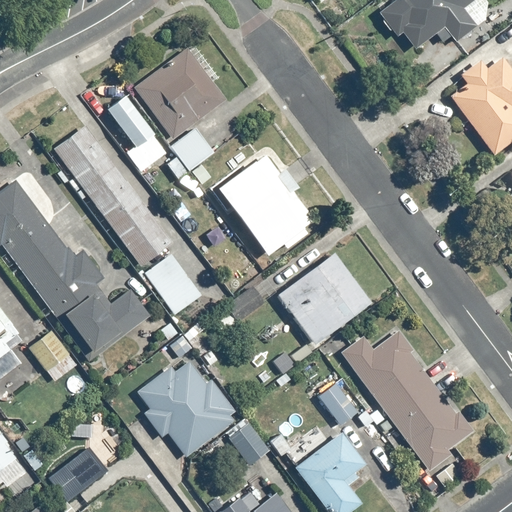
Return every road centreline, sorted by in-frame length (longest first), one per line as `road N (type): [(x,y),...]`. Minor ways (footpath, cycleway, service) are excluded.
road 1 (residential): [(511,372),(231,0)]
road 2 (residential): [(4,66),(127,0)]
